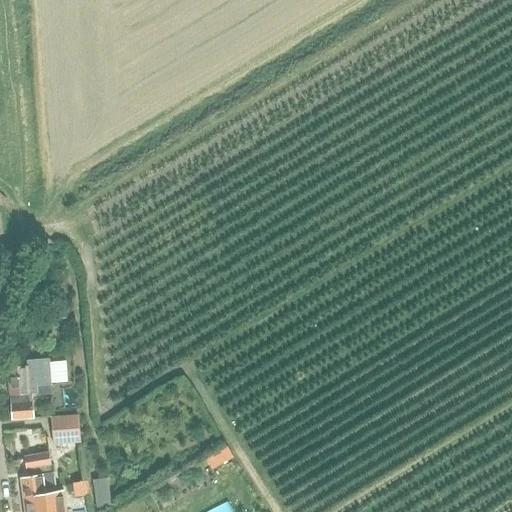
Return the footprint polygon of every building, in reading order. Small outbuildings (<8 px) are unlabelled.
[(54,321),(68,320),(66,297),(51,299),(54,321)] [(27,360),(27,367),(8,368),(10,396),(33,394),(38,394),(38,386),(50,385),(52,385),(50,359),(27,360)] [(50,385),(38,386),(38,394),(50,393),(50,385)] [(33,394),(10,396),(12,420),(34,418),(33,394)] [(53,444),(81,442),(78,414),(51,417),(53,444)] [(42,428),(30,429),(31,438),(43,437),(42,428)] [(45,492),(56,490),(54,472),(52,472),(51,465),(49,453),(24,457),(26,469),(35,468),(37,476),(21,478),(24,498),(45,494),(45,492)] [(112,507),(109,478),(94,480),(97,509),(112,507)] [(45,494),(24,498),(25,511),(67,511),(63,490),(45,494)]
